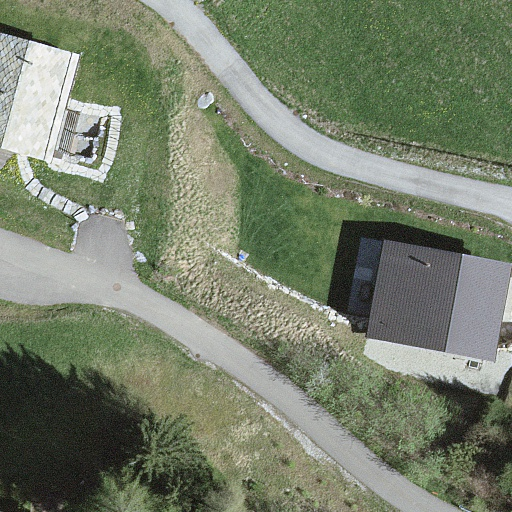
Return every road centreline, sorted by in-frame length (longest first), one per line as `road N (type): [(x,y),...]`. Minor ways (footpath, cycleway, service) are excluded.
road 1 (residential): [(0,236),(153,302),(437,511)]
road 2 (residential): [(511,198),(325,154),(167,0)]
